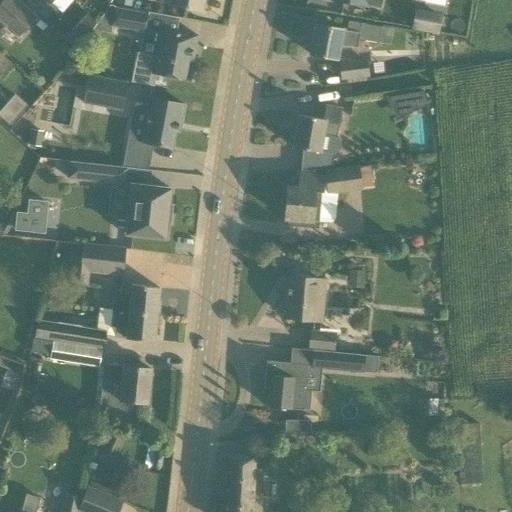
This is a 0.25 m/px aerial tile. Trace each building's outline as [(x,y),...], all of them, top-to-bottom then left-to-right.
[(0,0),(0,29),(5,24),(19,36),(37,17),(17,0),(0,0)] [(169,0),(168,5),(202,12),(203,0),(169,0)] [(149,14),(115,8),(108,7),(92,30),(110,33),(112,26),(146,32),(149,14)] [(415,10),(411,28),(438,33),(441,15),(415,10)] [(358,31),(356,39),(377,43),(380,27),(359,23),(358,31)] [(358,31),(335,28),(315,24),(309,54),(329,58),(333,58),(335,44),(354,48),(356,39),(358,31)] [(154,86),(156,75),(183,80),(187,61),(192,61),(197,36),(159,28),(154,55),(137,52),(131,82),(154,86)] [(13,65),(0,53),(0,79),(13,65)] [(341,78),(368,75),(366,61),(339,65),(341,78)] [(127,83),(87,76),(82,102),(122,110),(127,83)] [(394,95),(399,106),(405,103),(410,113),(430,103),(429,99),(426,101),(421,90),(394,95)] [(184,105),(164,101),(148,98),(136,96),(134,108),(146,111),(140,141),(171,147),(174,131),(178,131),(184,105)] [(367,97),(355,99),(357,108),(369,106),(367,97)] [(341,109),(325,106),(323,119),(298,114),(292,147),(302,149),(300,172),(330,168),(333,154),(334,154),(337,152),(339,149),(340,146),(340,143),(339,141),(338,139),(336,137),(341,109)] [(128,169),(68,161),(66,178),(126,186),(128,169)] [(328,191),(361,187),(371,185),(368,165),(325,172),(328,191)] [(322,177),(299,175),(298,188),(287,187),(284,219),(304,221),(317,221),(322,177)] [(123,234),(164,238),(166,223),(170,223),(172,204),(168,204),(169,188),(128,184),(123,234)] [(23,201),(19,229),(49,233),(51,215),(38,213),(39,203),(23,201)] [(123,249),(81,245),(79,270),(121,275),(123,249)] [(285,305),(284,317),(304,319),(313,320),(320,320),(321,307),(323,280),(319,278),(299,276),(299,278),(290,277),(287,305),(285,305)] [(111,310),(156,314),(158,288),(120,284),(119,289),(117,289),(113,292),(111,310)] [(108,328),(109,307),(97,307),(96,328),(108,328)] [(153,341),(156,314),(111,310),(110,327),(115,327),(114,337),(153,341)] [(52,341),(101,349),(103,349),(106,335),(36,323),(33,338),(52,341)] [(349,352),(350,351),(363,352),(364,338),(335,335),(335,334),(310,332),(309,348),(349,352)] [(52,341),(52,342),(32,339),(23,381),(36,383),(40,359),(36,358),(38,347),(51,349),(49,359),(98,367),(101,349),(52,341)] [(385,344),(384,349),(395,351),(396,341),(391,340),(385,344)] [(365,355),(309,350),(308,365),(363,370),(365,355)] [(267,407),(287,409),(303,410),(307,365),(266,361),(264,376),(270,377),(267,407)] [(150,369),(130,367),(122,366),(122,367),(103,365),(102,378),(121,380),(119,400),(147,403),(150,369)] [(124,409),(120,420),(131,425),(136,413),(124,409)] [(459,424),(461,483),(479,483),(477,424),(459,424)] [(262,458),(221,455),(217,511),(261,511),(262,498),(259,498),(262,458)] [(111,486),(116,473),(97,464),(91,478),(111,486)] [(77,510),(82,511),(117,511),(121,501),(114,498),(116,492),(91,481),(88,488),(86,487),(77,510)] [(76,511),(79,496),(66,493),(62,511),(76,511)] [(34,511),(39,498),(26,494),(20,511),(34,511)]
